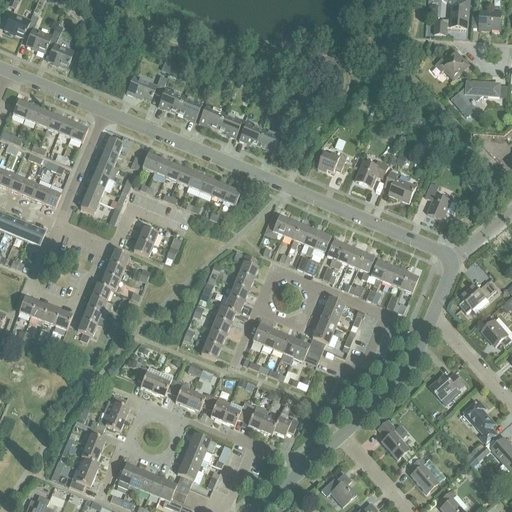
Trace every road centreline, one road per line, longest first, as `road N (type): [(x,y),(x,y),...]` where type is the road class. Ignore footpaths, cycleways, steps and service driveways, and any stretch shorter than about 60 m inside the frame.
road 1 (residential): [(450,260),(103,111)]
road 2 (residential): [(104,248),(71,307),(29,292),(54,228)]
road 3 (residential): [(341,435),(409,368),(424,335)]
road 4 (residential): [(54,228),(103,111)]
